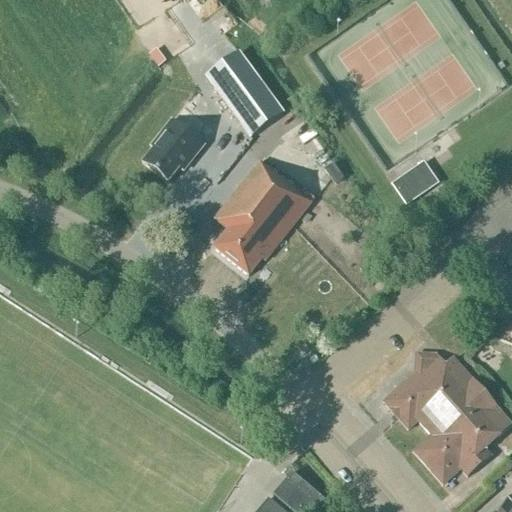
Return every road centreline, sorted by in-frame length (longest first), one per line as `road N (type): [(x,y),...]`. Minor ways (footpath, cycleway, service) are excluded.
road 1 (tertiary): [(296,398),(145,271),(0,193)]
road 2 (unclassified): [(296,398),(468,234)]
road 3 (tertiary): [(395,511),(296,398)]
